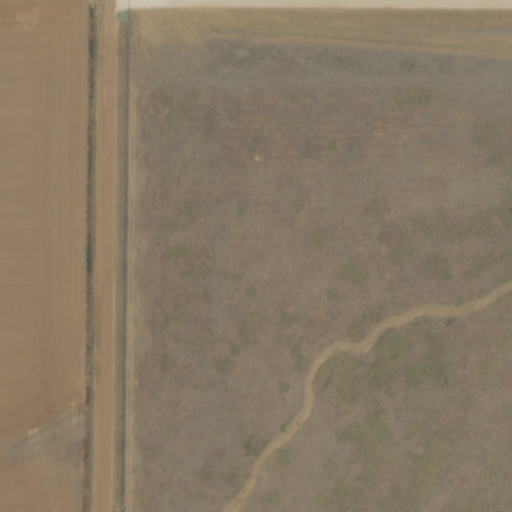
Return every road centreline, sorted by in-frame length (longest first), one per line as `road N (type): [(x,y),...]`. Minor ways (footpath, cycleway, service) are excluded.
road 1 (residential): [(106,511),(111,0)]
road 2 (track): [(111,4),(511,4)]
